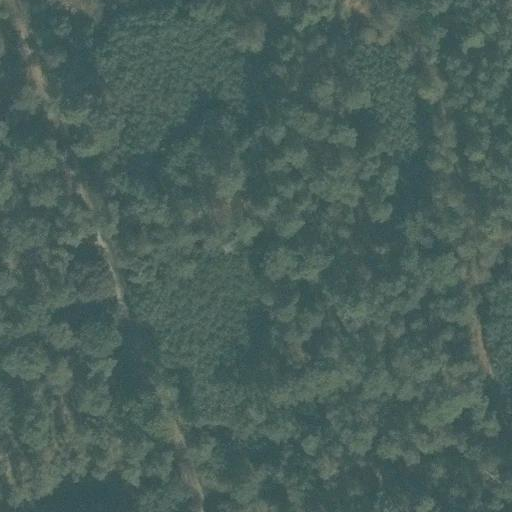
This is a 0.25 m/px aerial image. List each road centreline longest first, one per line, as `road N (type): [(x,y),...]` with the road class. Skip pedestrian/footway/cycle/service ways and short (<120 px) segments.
road 1 (track): [(195,506),(13,0)]
road 2 (track): [(32,511),(195,506),(511,436)]
